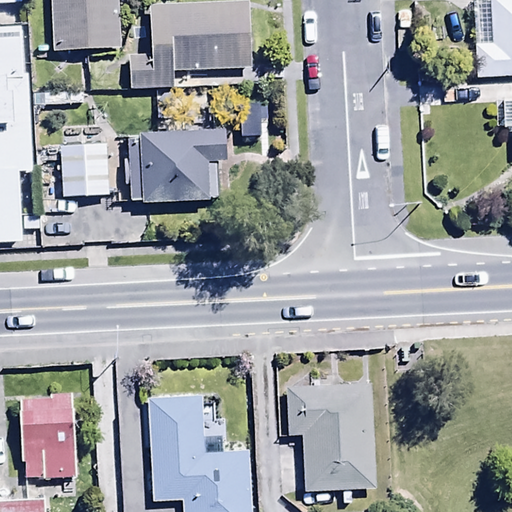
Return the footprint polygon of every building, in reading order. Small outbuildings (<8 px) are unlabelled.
[(0,0),(0,12),(21,12),(20,0),(0,0)] [(48,0),(50,57),(119,55),(117,0),(48,0)] [(474,37),(473,80),(511,80),(511,0),(484,0),(484,38),(474,37)] [(127,63),(126,96),(170,96),(170,79),(249,80),(250,10),(146,8),(145,63),(127,63)] [(22,32),(0,33),(0,250),(19,249),(14,182),(34,180),(22,32)] [(511,107),(501,108),(503,134),(511,132),(511,107)] [(216,205),(217,169),(223,169),(222,139),(125,142),(126,163),(121,163),(122,192),(126,192),(126,210),(140,210),(140,212),(206,211),(205,205),(216,205)] [(58,154),(60,202),(107,201),(105,153),(58,154)] [(375,496),(369,392),(284,396),(286,444),(303,443),(306,500),(375,496)] [(72,484),(71,399),(47,400),(47,408),(18,408),(20,470),(25,470),(25,485),(72,484)] [(202,404),(145,406),(149,510),(180,509),(180,511),(249,511),(247,457),(204,459),(202,404)]
